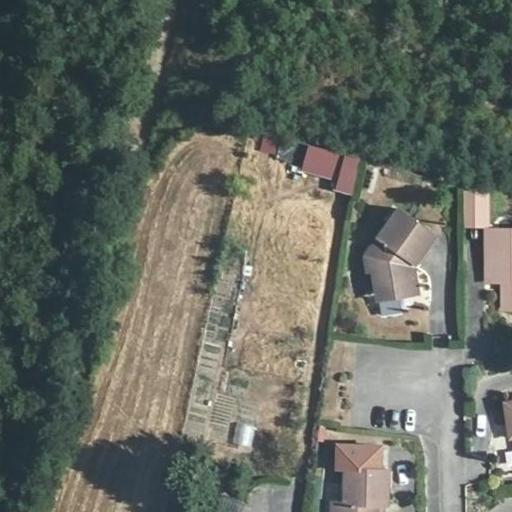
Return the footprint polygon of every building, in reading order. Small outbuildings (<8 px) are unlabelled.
[(262,134),(259,152),(274,155),(277,137),(262,134)] [(357,160),(309,147),(304,171),(338,181),(336,189),(352,194),(357,160)] [(488,192),(462,186),(463,225),(488,225),(488,192)] [(435,235),(398,209),(364,255),(367,271),(373,271),(376,292),(396,288),(398,298),(417,295),(414,276),(410,272),(435,235)] [(511,230),(487,231),(487,283),(505,283),(505,310),(511,309),(511,230)] [(398,298),(396,288),(376,292),(378,302),(398,298)] [(238,424),(235,444),(252,447),(255,427),(238,424)] [(381,447),(339,446),(338,469),(346,470),(345,504),(333,504),(333,511),(375,511),(376,504),(383,505),(387,505),(388,469),(381,469),(381,447)]
